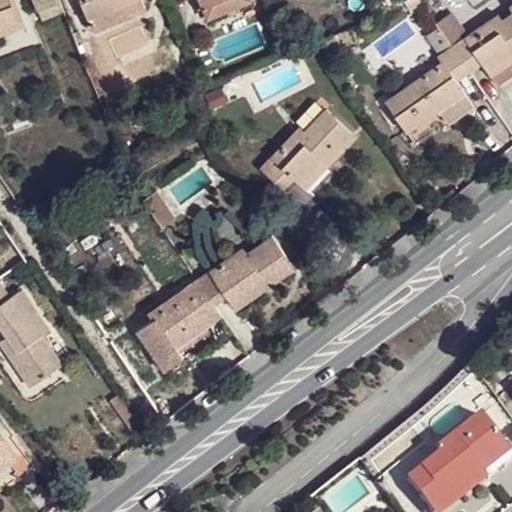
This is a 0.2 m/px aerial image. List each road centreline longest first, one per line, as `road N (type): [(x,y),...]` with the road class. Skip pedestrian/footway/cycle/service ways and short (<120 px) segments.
road 1 (secondary): [(477,218),(168,454),(106,511)]
road 2 (secondary): [(132,511),(464,270)]
road 3 (residential): [(476,319),(442,358),(257,511)]
